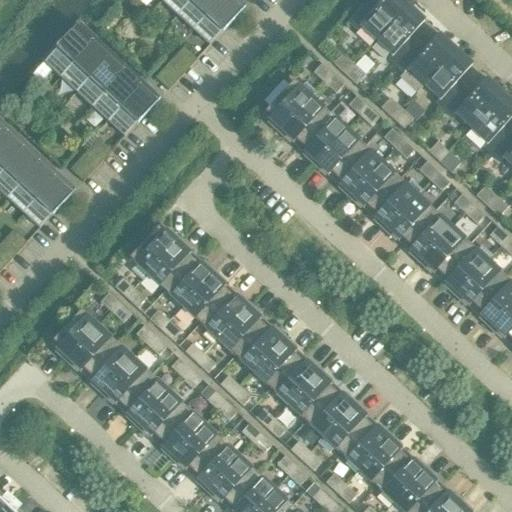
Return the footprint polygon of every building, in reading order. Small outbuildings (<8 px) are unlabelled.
[(177,17),(192,0),(163,0),(161,2),(177,17)] [(193,32),(222,0),(192,0),(177,17),(193,32)] [(222,34),(242,12),(244,10),(233,0),(222,0),(193,32),(209,47),(221,34),(222,34)] [(376,42),(406,9),(395,0),(392,0),(392,1),(390,0),(384,0),(379,6),(372,0),(369,0),(367,3),(366,2),(347,23),(357,32),(361,28),(376,42)] [(396,68),(419,43),(412,36),(420,27),(415,23),(418,20),(406,9),(376,42),(391,56),(387,60),(396,68)] [(60,79),(95,42),(78,26),(55,49),(56,50),(50,56),(44,64),(60,79)] [(417,94),(454,53),(442,43),(439,45),(434,41),(426,50),(419,43),(396,68),(403,75),(400,78),(417,94)] [(76,94),(111,56),(95,42),(60,79),(76,94)] [(191,67),(196,61),(183,48),(177,55),(191,67)] [(467,87),(459,80),(467,72),(463,67),(465,64),(454,53),(417,94),(424,87),(438,101),(435,105),(443,113),(467,87)] [(185,73),(191,67),(177,55),(171,61),(185,73)] [(92,109),(126,71),(111,56),(76,94),(92,109)] [(354,67),(342,56),(333,66),(345,76),(354,67)] [(179,79),(185,73),(171,61),(166,67),(179,79)] [(332,76),(321,66),(313,75),(324,85),(332,76)] [(173,86),(179,79),(166,67),(160,73),(173,86)] [(365,77),(354,67),(345,76),(356,86),(365,77)] [(108,123),(142,86),(126,71),(92,109),(108,123)] [(167,92),(173,86),(160,73),(154,79),(167,92)] [(343,87),(332,76),(324,85),(335,96),(343,87)] [(278,134),(311,99),(315,95),(304,85),(300,89),(293,83),(264,113),(270,118),(268,121),(269,122),(268,124),(278,134)] [(467,135),(501,98),(489,87),(487,90),(482,85),(474,94),(467,87),(443,113),(452,121),(455,117),(470,130),(466,135),(467,135)] [(137,126),(157,103),(159,102),(142,86),(108,123),(124,139),(136,125),(137,126)] [(367,109),(356,98),(348,107),(359,118),(367,109)] [(511,133),(511,129),(507,124),(511,118),(511,113),(510,111),(511,109),(511,107),(501,98),(467,135),(483,150),(487,146),(494,153),(511,133)] [(300,146),(328,116),(311,99),(278,134),(290,144),(291,143),(292,144),(295,141),(300,146)] [(401,110),(389,99),(380,109),(392,120),(401,110)] [(378,119),(367,109),(359,118),(370,128),(378,119)] [(403,130),(412,120),(401,110),(392,120),(403,130)] [(314,167),(346,132),(328,116),(300,146),(305,151),(303,153),(304,155),(303,157),(314,167)] [(0,143),(10,133),(0,123),(0,143)] [(402,142),(391,131),(383,140),(394,151),(402,142)] [(335,179),(364,148),(346,132),(314,167),(325,177),(326,175),(328,176),(330,174),(335,179)] [(0,175),(26,148),(10,133),(0,143),(0,175)] [(511,183),(511,182),(511,133),(494,153),(502,160),(498,164),(511,177),(511,180),(511,182),(511,183)] [(105,159),(111,153),(98,140),(92,146),(105,159)] [(413,152),(403,142),(402,142),(394,151),(405,161),(413,152)] [(450,155),(437,144),(428,153),(441,165),(450,155)] [(100,165),(105,159),(92,146),(86,152),(100,165)] [(0,193),(7,200),(41,163),(26,148),(0,175),(0,193)] [(349,199),(381,165),(364,148),(335,179),(341,184),(338,186),(340,187),(338,189),(349,199)] [(94,171),(100,165),(86,152),(80,159),(94,171)] [(451,174),(459,165),(450,155),(441,165),(451,174)] [(88,177),(94,171),(80,159),(74,165),(88,177)] [(23,215),(57,178),(41,163),(7,200),(23,215)] [(437,175),(426,164),(418,172),(429,183),(437,175)] [(82,184),(88,177),(74,165),(69,171),(82,184)] [(371,212),(399,181),(381,165),(349,199),(360,210),(362,208),(363,209),(365,207),(371,212)] [(448,185),(437,175),(429,183),(440,193),(448,185)] [(52,217),(72,195),(74,193),(57,178),(23,215),(39,230),(51,217),(52,217)] [(409,183),(405,187),(399,181),(371,212),(376,216),(373,219),(375,220),(373,222),(384,232),(420,193),(409,183)] [(496,199),(484,188),(475,197),(487,208),(496,199)] [(406,244),(434,214),(416,197),(384,232),(395,242),(397,241),(398,242),(400,239),(406,244)] [(473,207),(461,197),(453,205),(464,216),(473,207)] [(507,209),(496,199),(487,208),(498,218),(507,209)] [(484,218),(473,207),(464,216),(476,226),(484,218)] [(419,265),(452,230),(434,214),(406,244),(411,249),(409,252),(410,253),(408,255),(419,265)] [(142,281),(146,276),(179,242),(168,232),(166,233),(165,232),(162,234),(157,229),(129,260),(136,267),(132,271),(142,281)] [(508,240),(496,229),(488,238),(500,249),(508,240)] [(441,277),(469,246),(452,230),(419,265),(430,275),(432,273),(433,274),(436,272),(441,277)] [(20,250),(26,244),(13,232),(7,238),(20,250)] [(15,257),(20,250),(7,238),(1,244),(15,257)] [(511,257),(511,244),(508,240),(500,249),(510,259),(511,257)] [(164,293),(192,262),(187,258),(189,255),(188,254),(190,252),(179,242),(146,276),(164,293)] [(0,254),(9,263),(15,257),(1,244),(0,245),(0,254)] [(480,248),(476,252),(469,246),(441,277),(446,282),(444,284),(445,286),(444,287),(454,298),(487,263),(487,262),(491,258),(480,248)] [(0,266),(3,269),(9,263),(0,254),(0,266)] [(182,309),(214,274),(203,264),(201,266),(200,265),(198,267),(192,262),(164,293),(182,309)] [(476,310),(505,279),(487,263),(454,298),(466,308),(467,306),(469,307),(471,305),(476,310)] [(200,326),(228,295),(222,290),(225,288),(223,286),(225,285),(214,274),(182,309),(200,326)] [(490,330),(511,305),(511,285),(505,279),(476,310),(481,314),(479,317),(480,318),(479,320),(490,330)] [(133,290),(122,280),(114,289),(125,299),(133,290)] [(145,301),(133,291),(133,290),(125,299),(137,310),(145,301)] [(119,305),(108,295),(100,304),(111,314),(119,305)] [(217,342),(249,307),(238,297),(236,298),(235,297),(233,300),(228,295),(200,326),(206,332),(202,336),(213,346),(217,342)] [(131,316),(119,305),(111,314),(123,325),(131,316)] [(511,342),(511,341),(511,305),(490,330),(501,340),(502,339),(504,340),(506,337),(511,342)] [(235,358),(263,328),(258,323),(260,320),(258,319),(260,317),(249,307),(217,342),(235,358)] [(66,363),(98,328),(80,312),(52,342),(58,347),(55,350),(57,351),(55,353),(66,363)] [(169,323),(157,313),(149,321),(161,332),(169,323)] [(180,334),(169,323),(161,332),(172,342),(180,334)] [(87,375),(116,345),(98,328),(66,363),(77,373),(79,372),(80,373),(82,370),(87,375)] [(155,338),(143,328),(135,336),(147,347),(155,338)] [(252,375),(284,340),(273,329),(272,331),(270,330),(268,332),(263,328),(235,358),(252,375)] [(155,338),(147,347),(158,357),(166,349),(155,338)] [(270,391),(298,360),(293,355),(295,353),(294,352),(295,350),(284,340),(252,375),(270,391)] [(101,396),(133,361),(116,345),(87,375),(93,380),(90,383),(92,384),(90,386),(101,396)] [(204,356),(193,345),(184,354),(196,364),(204,356)] [(215,366),(204,356),(196,364),(207,375),(215,366)] [(190,371),(179,360),(171,369),(182,379),(190,371)] [(287,407),(319,372),(308,362),(307,364),(306,363),(303,365),(298,360),(270,391),(287,407)] [(123,408),(151,377),(133,361),(101,396),(112,406),(114,404),(115,405),(118,403),(123,408)] [(201,381),(190,371),(182,379),(193,390),(201,381)] [(305,424),(333,393),(328,388),(330,386),(329,384),(331,382),(319,372),(287,407),(305,424)] [(136,428),(169,394),(151,377),(123,408),(128,413),(126,415),(127,416),(125,418),(136,428)] [(231,397),(239,388),(228,378),(220,387),(231,397)] [(250,399),(239,388),(231,397),(242,408),(250,399)] [(225,403),(214,393),(206,402),(217,412),(225,403)] [(322,440),(355,405),(344,395),(342,396),(341,395),(338,398),(333,393),(305,424),(322,440)] [(158,440),(186,410),(169,394),(136,428),(147,439),(149,437),(150,438),(153,436),(158,440)] [(236,414),(225,403),(217,412),(228,423),(236,414)] [(340,456),(368,426),(363,421),(365,418),(364,417),(366,415),(355,405),(322,440),(318,444),(329,454),(333,450),(340,456)] [(171,461),(204,426),(186,410),(158,440),(163,445),(161,448),(162,449),(161,451),(171,461)] [(274,421),(263,411),(255,419),(266,430),(274,421)] [(286,432),(274,421),(266,430),(278,440),(286,432)] [(193,473),(221,443),(204,426),(171,461),(183,471),(184,469),(186,471),(188,468),(193,473)] [(260,436),(249,426),(241,434),(252,445),(260,436)] [(358,472),(390,438),(379,427),(377,429),(376,428),(374,430),(368,426),(340,456),(358,472)] [(272,447),(260,436),(252,445),(264,455),(272,447)] [(375,489),(404,458),(398,453),(401,451),(399,450),(401,448),(390,438),(358,472),(375,489)] [(207,494),(239,459),(221,443),(193,473),(198,478),(196,480),(197,482),(196,484),(207,494)] [(309,454),(298,443),(290,452),(301,462),(309,454)] [(321,464),(309,454),(301,462),(313,473),(321,464)] [(295,469),(284,458),(276,467),(287,477),(295,469)] [(393,505),(425,470),(414,460),(412,462),(411,461),(409,463),(404,458),(375,489),(393,505)] [(228,506),(257,475),(239,459),(207,494),(218,504),(219,502),(221,503),(223,501),(228,506)] [(307,479),(295,469),(287,477),(299,488),(307,479)] [(400,511),(419,511),(439,491),(433,486),(436,484),(434,482),(436,481),(425,470),(393,505),(400,511)] [(255,511),(274,492),(257,475),(228,506),(234,511),(232,511),(255,511)] [(344,486),(333,476),(325,485),(336,495),(344,486)] [(356,497),(345,486),(344,486),(336,495),(348,506),(356,497)] [(287,511),(292,508),(285,502),(289,497),(278,487),(274,492),(255,511),(287,511)] [(331,501),(319,491),(311,500),(323,510),(331,501)] [(451,511),(460,503),(449,493),(448,494),(446,493),(444,496),(439,491),(419,511),(451,511)] [(0,511),(1,511),(14,500),(7,493),(0,500),(0,511)] [(15,511),(21,506),(14,500),(1,511),(15,511)] [(342,511),(331,501),(323,510),(324,511),(342,511)] [(470,511),(460,503),(451,511),(470,511)]
